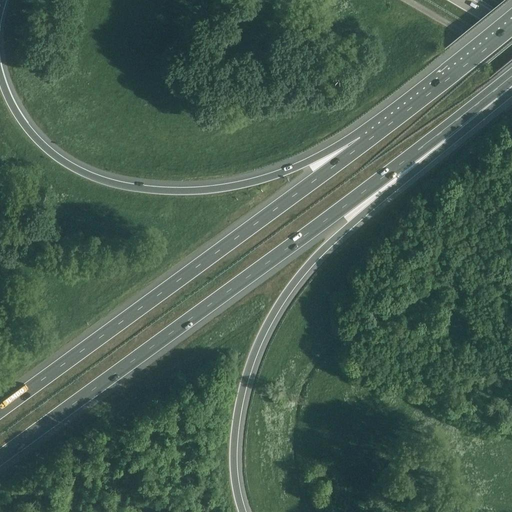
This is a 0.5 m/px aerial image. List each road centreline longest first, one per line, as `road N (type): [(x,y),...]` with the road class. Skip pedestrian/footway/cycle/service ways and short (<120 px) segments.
road 1 (motorway): [(0,458),(504,82)]
road 2 (motorway): [(242,511),(232,468),(239,397),(275,307),(308,262),(504,82)]
road 3 (motorway): [(364,143),(0,408)]
road 4 (motorway): [(364,143),(219,189),(122,185),(49,151),(23,123),(0,71)]
road 5 (motorway): [(511,27),(364,143)]
road 6 (unclassified): [(511,61),(405,0)]
